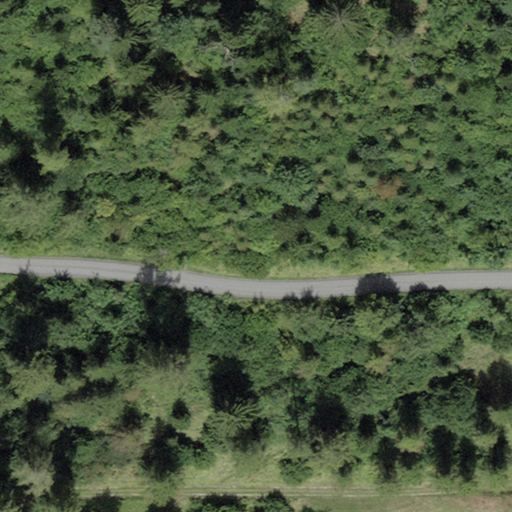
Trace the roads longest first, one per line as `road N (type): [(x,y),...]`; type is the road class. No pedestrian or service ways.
road 1 (track): [(1,511),(55,494),(511,486)]
road 2 (track): [(511,281),(297,290),(0,265)]
